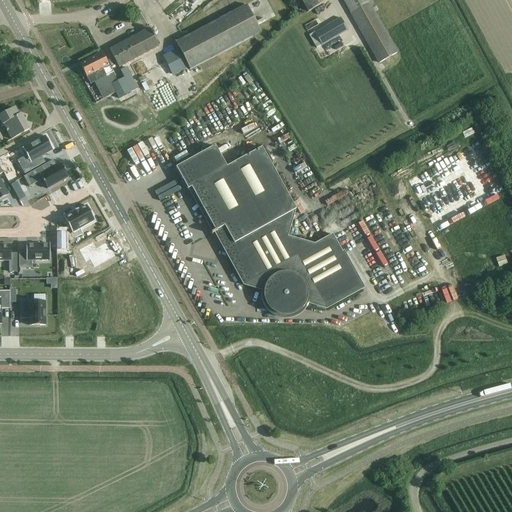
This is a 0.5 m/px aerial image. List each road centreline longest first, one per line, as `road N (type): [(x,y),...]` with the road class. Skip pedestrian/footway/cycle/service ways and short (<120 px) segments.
road 1 (track): [(511,330),(459,313),(439,333),(424,377),(353,390)]
road 2 (tertiary): [(0,354),(133,354),(183,330)]
road 3 (secondary): [(183,330),(102,181)]
road 4 (primary): [(420,418),(285,468)]
road 5 (primary): [(291,481),(420,418)]
road 6 (unclassified): [(418,511),(413,491),(423,472),(511,441)]
